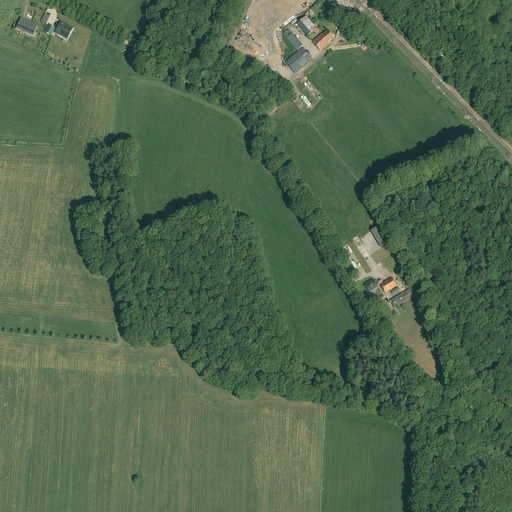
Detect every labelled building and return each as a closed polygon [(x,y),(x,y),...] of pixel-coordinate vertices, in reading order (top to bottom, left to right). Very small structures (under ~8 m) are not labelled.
[(306,16),(297,24),(307,37),(317,28),(306,16)] [(21,19),(17,29),(22,31),(23,29),(27,31),(26,33),(33,36),(37,26),(21,19)] [(61,23),(55,33),(59,35),(60,34),(65,37),(70,28),(61,23)] [(49,26),(46,32),(51,35),(54,29),(49,26)] [(0,44),(43,56),(46,45),(22,38),(22,40),(15,38),(17,33),(0,28),(0,44)] [(284,36),(286,39),(297,51),(303,46),(290,31),(284,36)] [(328,43),(334,38),(328,31),(322,36),(321,35),(313,42),(320,51),(329,44),(328,43)] [(311,58),(302,48),(285,63),(294,73),(311,58)] [(313,82),(308,86),(313,93),(319,89),(313,82)] [(300,88),(295,93),(302,99),(306,94),(300,88)] [(308,110),(314,116),(319,111),(313,105),(308,110)] [(389,244),(378,227),(371,231),(381,248),(389,244)] [(389,246),(381,250),(386,259),(394,254),(389,246)] [(376,266),(374,257),(369,258),(368,254),(365,255),(365,258),(368,258),(370,267),(376,266)] [(391,271),(401,263),(394,254),(384,261),(391,271)] [(391,278),(380,285),(385,293),(390,290),(392,289),(397,286),(391,278)] [(373,280),(364,285),(369,293),(378,288),(377,286),(382,283),(380,280),(377,282),(377,281),(375,282),(373,280)] [(410,289),(390,301),(394,308),(414,296),(410,289)]
